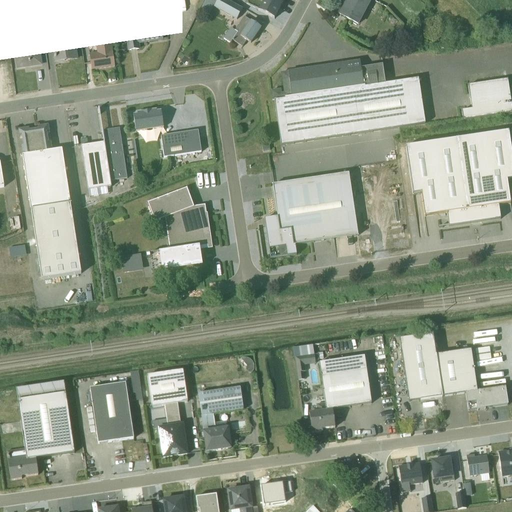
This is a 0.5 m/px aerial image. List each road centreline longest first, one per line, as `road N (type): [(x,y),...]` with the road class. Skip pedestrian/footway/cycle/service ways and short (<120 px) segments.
road 1 (track): [(0,376),(511,307)]
road 2 (residential): [(0,502),(377,447)]
road 3 (unclassified): [(248,284),(511,245)]
road 4 (residential): [(0,109),(216,76)]
road 5 (unclassified): [(216,76),(248,284)]
road 6 (unknown): [(233,184),(385,156)]
road 7 (residential): [(377,447),(511,427)]
road 8 (residential): [(216,76),(278,46),(304,0)]
